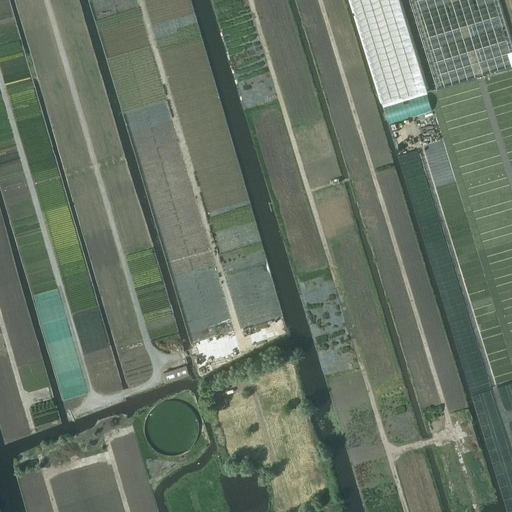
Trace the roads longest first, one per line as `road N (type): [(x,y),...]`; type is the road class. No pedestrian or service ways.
road 1 (track): [(43,0),(150,362),(233,340),(233,318),(138,0)]
road 2 (track): [(402,511),(247,0)]
road 3 (track): [(474,511),(323,0)]
road 4 (track): [(511,182),(455,0)]
